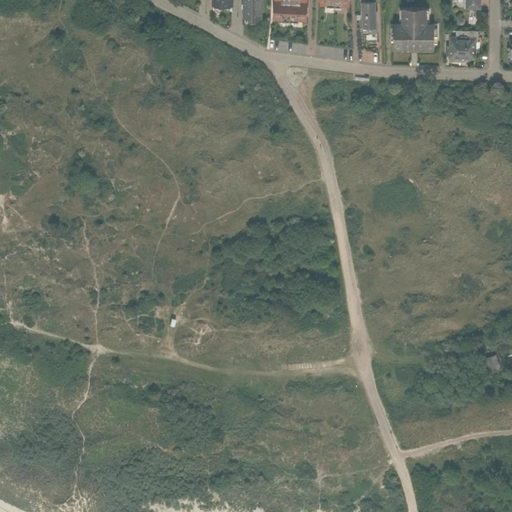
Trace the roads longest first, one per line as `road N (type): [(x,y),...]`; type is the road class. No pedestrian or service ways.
road 1 (track): [(270,62),(324,150),(369,360),(399,452)]
road 2 (residential): [(153,0),(270,62),(494,81)]
